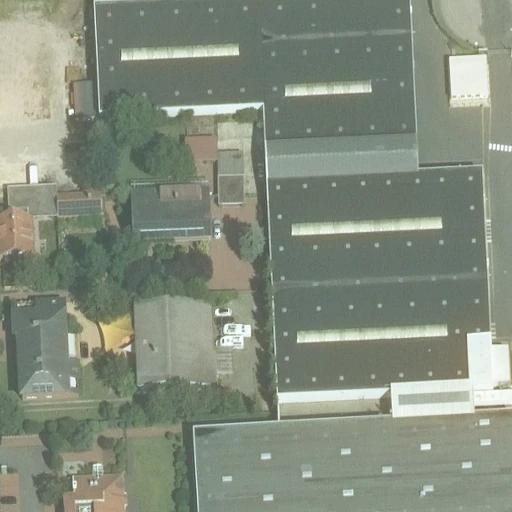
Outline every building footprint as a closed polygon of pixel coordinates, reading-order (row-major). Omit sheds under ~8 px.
[(301,0),(302,2),(96,12),(101,122),(265,115),(268,187),(419,180),(410,0),(301,0)] [(487,61),(453,63),(455,88),(489,86),(487,61)] [(419,180),(268,187),(279,405),(494,394),(483,177),(419,180)] [(245,180),(220,182),(221,210),(247,209),(245,180)] [(102,192),(85,193),(85,198),(58,199),(59,221),(103,219),(102,192)] [(210,196),(178,197),(178,201),(134,203),(136,230),(137,229),(137,225),(157,224),(158,243),(152,243),(152,245),(212,242),(210,196)] [(32,224),(0,225),(0,263),(34,262),(32,224)] [(67,308),(16,310),(18,343),(22,343),(25,402),(81,400),(80,370),(70,370),(67,308)] [(211,308),(139,311),(142,382),(136,383),(137,394),(142,393),(142,394),(215,392),(211,308)] [(479,511),(477,465),(511,463),(511,418),(194,437),(198,511),(479,511)] [(103,471),(94,471),(95,481),(74,482),(75,502),(65,503),(65,511),(126,511),(124,480),(104,481),(103,471)] [(19,511),(18,473),(0,474),(0,484),(1,511),(19,511)]
